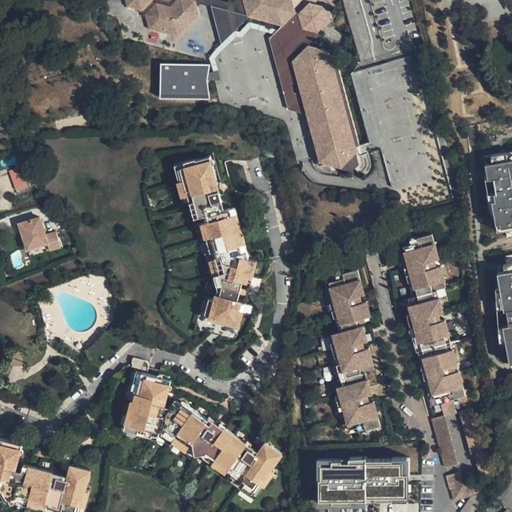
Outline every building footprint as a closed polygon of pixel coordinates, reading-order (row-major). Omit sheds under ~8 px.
[(146,10),(149,7),(153,10),(150,14),(154,29),(165,32),(169,28),(170,33),(183,36),(204,13),(202,6),(204,4),(215,7),(226,44),(252,17),(286,26),(300,12),(296,0),(129,0),(131,6),(146,10)] [(297,61),(309,50),(314,45),(324,35),(323,32),(331,24),(332,20),(328,7),(313,3),(304,13),(300,12),(286,26),(274,39),(294,110),(311,111),(307,95),(300,93),(297,84),(302,80),(297,61)] [(309,50),(337,57),(335,50),(314,45),(309,50)] [(365,145),(340,57),(337,57),(309,50),(297,61),(302,80),(307,95),(311,111),(321,147),(318,148),(323,165),(326,164),(356,172),(364,163),(360,147),(365,145)] [(160,65),(160,95),(160,99),(209,99),(207,81),(219,81),(217,71),(208,74),(209,66),(160,65)] [(500,231),(509,230),(510,237),(511,236),(511,153),(509,154),(487,158),(489,173),(493,172),(494,179),(497,179),(497,182),(491,183),(493,195),(498,221),(500,231)] [(226,216),(213,165),(187,171),(192,190),(194,200),(196,206),(200,222),(202,230),(209,258),(214,257),(216,264),(223,291),(220,299),(215,298),(214,303),(210,320),(209,324),(240,332),(244,316),(241,315),(243,306),(239,304),(246,279),(255,281),(258,267),(250,265),(248,256),(243,257),(242,250),(246,249),(238,219),(234,220),(232,214),(226,216)] [(21,169),(10,172),(16,191),(27,187),(21,169)] [(192,190),(187,171),(187,170),(176,172),(184,203),(194,200),(192,190)] [(486,181),(494,179),(493,172),(489,173),(484,174),(486,181)] [(33,197),(29,186),(27,187),(16,191),(20,202),(33,197)] [(498,221),(493,195),(489,196),(492,214),(494,214),(496,221),(498,221)] [(200,222),(196,206),(191,207),(193,213),(196,223),(200,222)] [(19,221),(27,247),(48,241),(50,248),(61,245),(56,229),(45,232),(39,214),(19,221)] [(209,258),(202,230),(197,231),(199,238),(205,260),(209,258)] [(509,230),(500,231),(502,239),(510,237),(509,230)] [(446,318),(442,319),(440,313),(445,311),(441,297),(440,297),(438,290),(443,288),(445,287),(443,281),(446,280),(442,265),(437,267),(435,259),(440,258),(433,234),(418,238),(419,242),(404,246),(406,251),(401,252),(403,262),(407,260),(409,267),(405,268),(409,282),(410,282),(412,289),(417,288),(419,295),(414,296),(410,297),(414,311),(408,313),(413,328),(417,327),(421,342),(423,342),(425,349),(426,355),(421,356),(425,367),(423,368),(427,382),(431,380),(435,395),(436,399),(444,396),(445,402),(453,400),(453,398),(467,394),(460,370),(456,371),(454,364),(458,362),(454,348),(453,349),(450,334),(451,333),(446,318)] [(48,241),(27,247),(30,255),(50,248),(48,241)] [(511,255),(506,257),(508,265),(505,266),(506,272),(499,273),(502,289),(507,288),(508,294),(503,295),(505,304),(511,303),(511,310),(509,310),(509,314),(503,315),(505,327),(508,345),(511,363),(511,255)] [(223,291),(216,264),(211,266),(220,299),(223,291)] [(365,325),(372,323),(370,315),(371,315),(367,300),(363,301),(361,294),(365,293),(358,268),(343,272),(343,270),(336,272),(337,278),(330,280),(331,285),(326,286),(335,317),(339,316),(341,323),(343,322),(345,329),(339,330),(333,332),(334,333),(338,347),(333,349),(337,364),(342,363),(346,376),(341,378),(341,379),(339,380),(340,385),(339,385),(341,394),(336,395),(341,410),(342,409),(344,416),(343,417),(344,424),(349,423),(351,429),(358,427),(361,434),(369,431),(369,429),(382,426),(375,401),(371,402),(369,395),(373,394),(369,377),(368,377),(366,371),(375,369),(373,363),(375,362),(371,347),(367,348),(365,341),(369,340),(365,325)] [(502,289),(498,290),(499,312),(502,311),(503,315),(509,314),(509,310),(511,310),(511,303),(505,304),(503,295),(508,294),(507,288),(502,289)] [(414,311),(410,297),(405,299),(408,313),(414,311)] [(210,320),(214,303),(209,302),(208,306),(205,319),(210,320)] [(341,323),(339,316),(335,317),(339,330),(345,329),(343,322),(341,323)] [(417,327),(413,328),(419,350),(420,350),(425,349),(423,342),(421,342),(417,327)] [(338,347),(334,333),(329,334),(333,349),(338,347)] [(342,363),(337,364),(341,378),(346,376),(342,363)] [(138,396),(143,377),(138,376),(137,379),(132,397),(135,397),(136,396),(138,396)] [(207,424),(180,405),(178,407),(174,405),(171,409),(165,407),(168,397),(172,384),(143,377),(138,396),(136,396),(135,397),(126,431),(152,438),(153,436),(159,438),(160,436),(161,430),(189,448),(194,452),(196,450),(204,450),(205,453),(229,470),(232,471),(227,478),(250,493),(256,484),(265,490),(274,476),(271,475),(283,457),(264,444),(258,453),(257,455),(252,452),(249,455),(244,452),(247,446),(233,436),(225,431),(209,420),(207,424)] [(168,397),(165,407),(171,409),(174,405),(178,407),(180,405),(168,397)] [(453,400),(445,402),(442,403),(446,416),(459,412),(455,399),(453,400)] [(473,407),(460,411),(472,453),(474,452),(481,477),(495,473),(488,448),(485,449),(473,407)] [(445,414),(432,417),(445,467),(458,464),(445,414)] [(225,431),(233,436),(243,422),(231,422),(225,431)] [(189,448),(161,430),(160,436),(186,454),(189,448)] [(23,445),(0,438),(0,489),(0,490),(6,497),(30,503),(30,499),(47,503),(46,507),(63,511),(65,502),(78,505),(79,501),(84,503),(87,491),(92,471),(71,465),(69,476),(67,482),(60,480),(61,478),(54,476),(55,473),(55,471),(30,465),(30,466),(29,469),(25,468),(24,471),(17,469),(19,464),(23,445)] [(257,455),(258,453),(247,446),(244,452),(249,455),(252,452),(257,455)] [(229,470),(205,453),(205,456),(207,463),(225,476),(229,470)] [(408,496),(408,476),(408,475),(406,475),(406,461),(392,461),(392,459),(366,459),(366,457),(349,457),(349,461),(341,461),(341,459),(331,459),(331,461),(321,461),(321,477),(319,477),(319,478),(319,499),(332,499),(332,502),(351,502),(351,499),(366,499),(366,496),(375,496),(375,499),(392,499),(392,496),(408,496)] [(408,475),(408,476),(409,476),(409,458),(392,458),(392,461),(406,461),(406,475),(408,475)] [(331,459),(317,459),(317,478),(319,478),(319,477),(321,477),(321,461),(331,461),(331,459)] [(67,482),(69,476),(55,473),(54,476),(61,478),(60,480),(67,482)] [(461,473),(447,476),(454,501),(470,497),(473,493),(481,494),(477,481),(463,484),(461,473)] [(87,491),(84,503),(79,501),(78,505),(65,502),(63,511),(62,511),(78,511),(80,507),(87,508),(91,492),(87,491)] [(473,493),(470,497),(460,511),(476,511),(481,504),(481,494),(473,493)] [(332,499),(319,499),(319,504),(366,504),(366,501),(375,501),(375,499),(375,496),(366,496),(366,499),(351,499),(351,502),(332,502),(332,499)] [(30,499),(30,503),(29,504),(31,505),(46,508),(46,507),(47,503),(30,499)]
